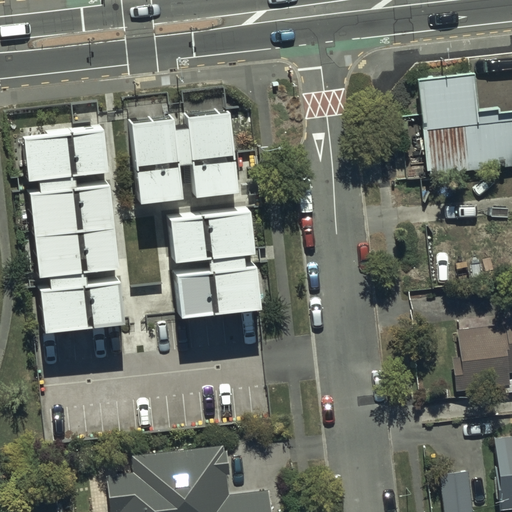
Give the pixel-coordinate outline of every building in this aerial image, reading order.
[(472,76),(415,81),(424,182),(511,174),(511,118),(495,120),(494,111),(475,113),(472,76)] [(225,109),(125,121),(136,221),(236,210),(225,109)] [(102,124),(19,132),(40,348),(124,339),(102,124)] [(245,214),(164,223),(177,335),(258,326),(245,214)] [(511,221),(473,225),(478,284),(511,281),(511,221)] [(511,313),(502,315),(504,329),(457,335),(461,373),(451,374),(453,394),(511,387),(510,379),(511,378),(511,313)] [(511,441),(491,443),(497,511),(511,511),(511,424),(509,425),(511,441)] [(131,478),(103,481),(107,511),(273,511),(271,491),(227,497),(221,450),(129,461),(131,478)] [(472,511),(468,475),(438,479),(442,511),(472,511)]
